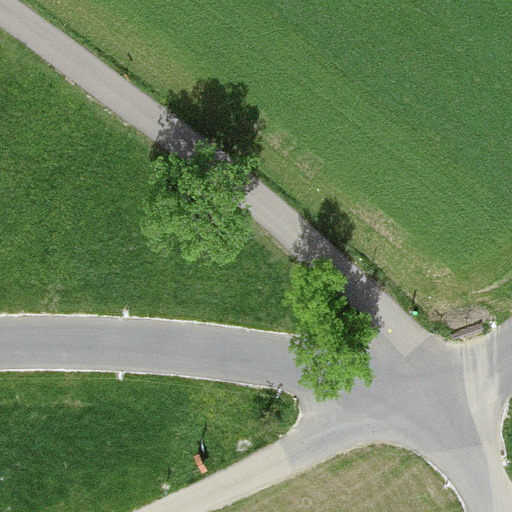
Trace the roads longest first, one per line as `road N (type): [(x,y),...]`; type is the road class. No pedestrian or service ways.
road 1 (tertiary): [(0,343),(215,352),(435,399)]
road 2 (unclassified): [(163,511),(435,399)]
road 3 (tertiary): [(504,511),(435,399)]
